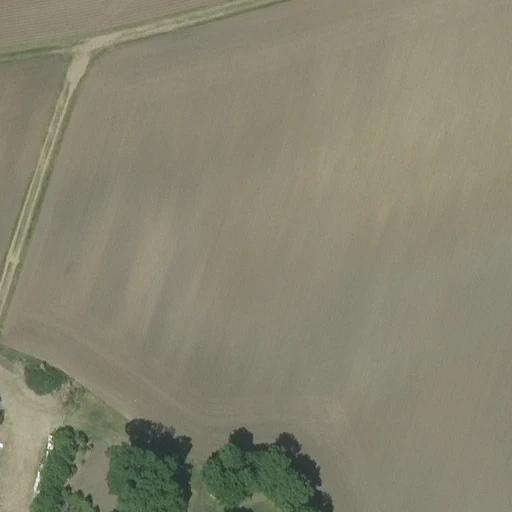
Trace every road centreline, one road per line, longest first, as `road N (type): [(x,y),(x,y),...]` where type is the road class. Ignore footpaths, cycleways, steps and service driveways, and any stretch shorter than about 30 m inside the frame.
road 1 (track): [(271,0),(121,43),(0,64)]
road 2 (track): [(0,317),(79,51)]
